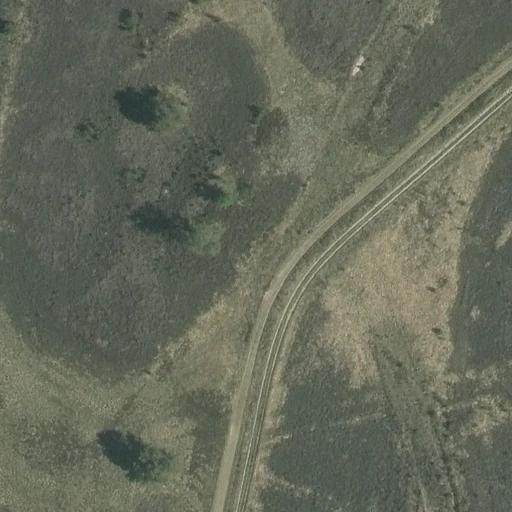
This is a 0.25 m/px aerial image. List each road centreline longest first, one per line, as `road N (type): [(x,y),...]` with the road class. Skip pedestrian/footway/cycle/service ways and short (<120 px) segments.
road 1 (unknown): [(511,65),(287,267),(246,375),(217,511)]
road 2 (track): [(511,90),(341,240),(296,294),(267,376),(238,511)]
